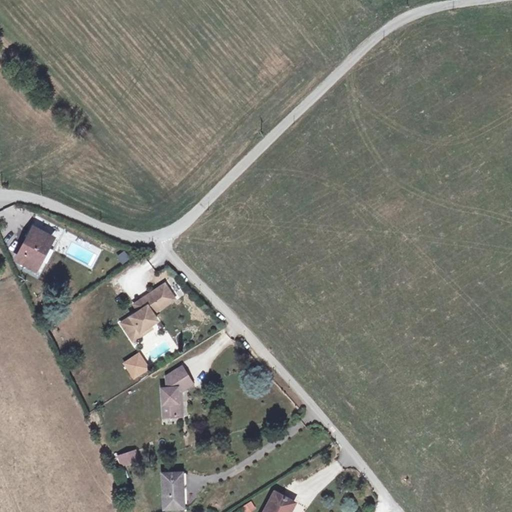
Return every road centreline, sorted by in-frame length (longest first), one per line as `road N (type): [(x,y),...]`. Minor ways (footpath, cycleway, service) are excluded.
road 1 (unclassified): [(155,237),(381,38),(418,15),(483,0)]
road 2 (residential): [(396,511),(315,410),(155,237)]
road 3 (unclassified): [(0,195),(155,237)]
